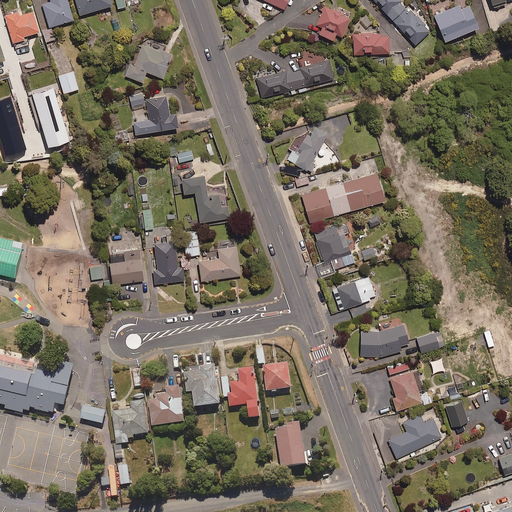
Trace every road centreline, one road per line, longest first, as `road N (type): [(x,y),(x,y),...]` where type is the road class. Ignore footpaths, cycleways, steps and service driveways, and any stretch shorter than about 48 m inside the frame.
road 1 (tertiary): [(192,0),(304,307)]
road 2 (tertiary): [(304,307),(377,511)]
road 3 (residential): [(159,335),(304,307)]
